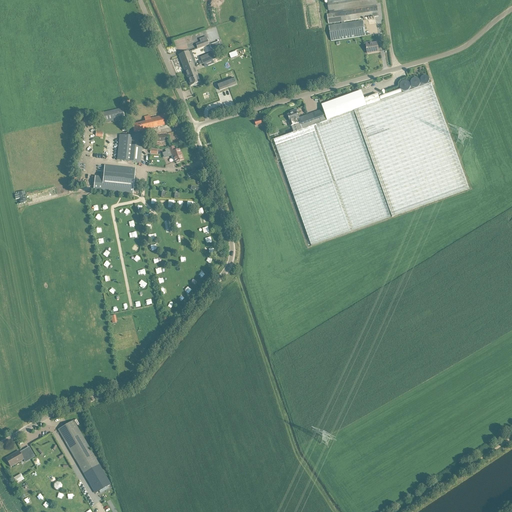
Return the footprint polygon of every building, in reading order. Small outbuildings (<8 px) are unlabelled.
[(375,0),(333,0),(327,1),(328,11),(329,11),(330,14),(327,14),(328,24),(341,22),(341,24),(344,24),(344,22),(378,16),(375,0)] [(363,21),(344,24),(341,24),(329,26),(331,41),(365,36),(363,21)] [(201,42),(196,44),(198,49),(209,44),(208,40),(206,37),(199,39),(201,42)] [(219,42),(209,45),(211,50),(221,47),(219,42)] [(366,43),(367,53),(373,53),(373,52),(378,51),(378,52),(379,52),(377,43),(372,44),(372,42),(366,43)] [(194,67),(189,51),(179,55),(184,71),(194,67)] [(213,64),(211,65),(206,67),(209,76),(216,74),(213,64)] [(198,76),(194,67),(184,71),(190,86),(200,82),(197,77),(198,76)] [(233,78),(217,85),(219,91),(236,85),(233,78)] [(469,189),(440,109),(431,83),(380,102),(354,111),(392,217),(469,189)] [(303,117),(299,118),(303,129),(354,111),(380,102),(378,94),(364,99),(361,91),(322,105),(323,110),(307,115),(308,116),(303,118),(303,117)] [(102,114),(105,123),(125,119),(123,109),(102,114)] [(303,129),(297,132),(274,140),(312,246),(392,217),(354,111),(303,129)] [(303,129),(299,118),(296,111),(292,112),(293,113),(288,115),(289,120),(292,126),(295,125),(297,132),(303,129)] [(145,122),(132,125),(134,132),(164,125),(162,116),(150,119),(150,116),(144,117),(145,122)] [(142,146),(131,145),(132,136),(120,135),(117,160),(141,162),(142,146)] [(160,135),(156,136),(157,142),(157,144),(168,143),(168,141),(167,135),(160,135)] [(169,149),(165,150),(166,152),(168,157),(173,156),(175,162),(176,162),(176,164),(180,162),(180,161),(183,160),(179,150),(175,151),(174,147),(169,149)] [(95,176),(93,190),(133,194),(136,169),(105,166),(103,177),(95,176)] [(99,465),(73,421),(58,429),(84,474),(86,473),(97,466),(99,465)] [(19,451),(6,459),(11,467),(24,459),(23,459),(29,456),(25,449),(20,453),(19,451)] [(97,466),(86,473),(94,486),(92,487),(96,493),(111,485),(107,479),(105,480),(97,466)]
